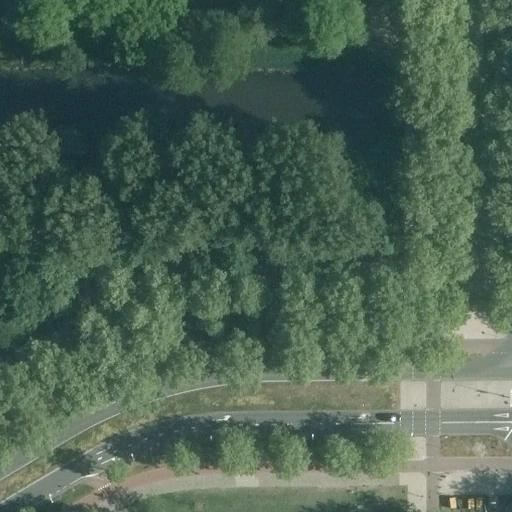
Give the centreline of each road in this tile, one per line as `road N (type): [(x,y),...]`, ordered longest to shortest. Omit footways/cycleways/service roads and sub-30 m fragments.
road 1 (secondary): [(511,372),(272,377),(183,388),(109,415),(0,478)]
road 2 (secondary): [(11,511),(109,456),(190,430),(511,421)]
